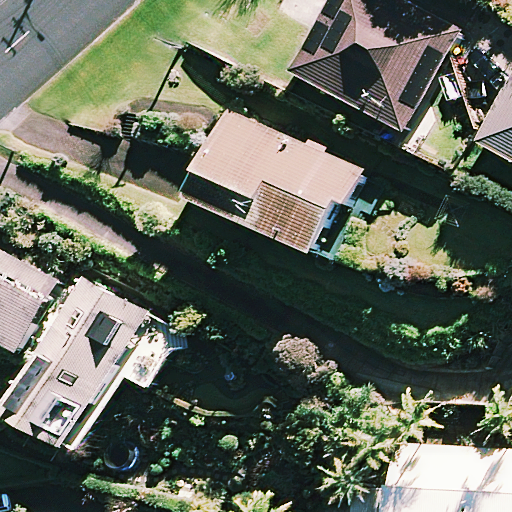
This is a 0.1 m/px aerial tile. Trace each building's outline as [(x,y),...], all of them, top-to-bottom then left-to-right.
[(463,31),(404,0),(334,0),(295,75),(408,135),(463,31)] [(511,84),(480,145),(511,161),(511,84)] [(366,172),(225,110),(186,199),(315,256),(339,201),(351,207),(366,172)] [(77,287),(1,247),(0,248),(0,346),(33,364),(6,413),(82,456),(127,376),(151,390),(183,332),(83,276),(77,287)] [(511,511),(511,451),(361,442),(355,511),(511,511)]
